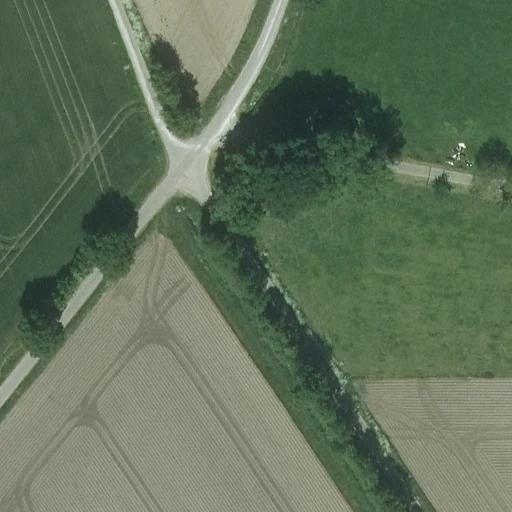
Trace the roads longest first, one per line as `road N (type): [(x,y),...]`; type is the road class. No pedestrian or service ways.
road 1 (unclassified): [(184,171),(413,511)]
road 2 (unclassified): [(0,406),(184,171)]
road 3 (unclassified): [(184,171),(258,64),(281,0)]
road 4 (unclassified): [(110,0),(184,171)]
